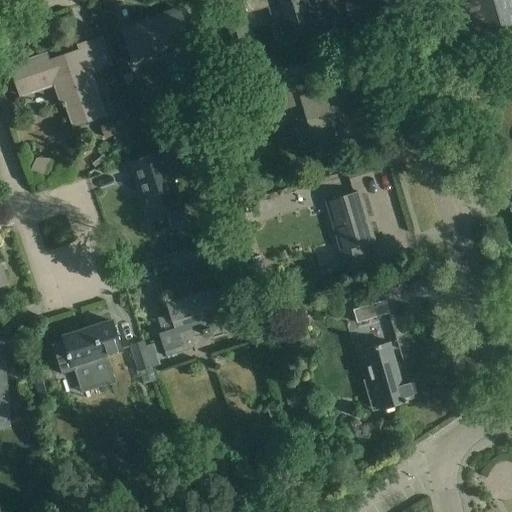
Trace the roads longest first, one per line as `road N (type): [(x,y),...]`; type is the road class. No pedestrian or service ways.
road 1 (residential): [(511,370),(485,333),(381,0)]
road 2 (unclassified): [(45,282),(98,267),(76,196),(24,210)]
